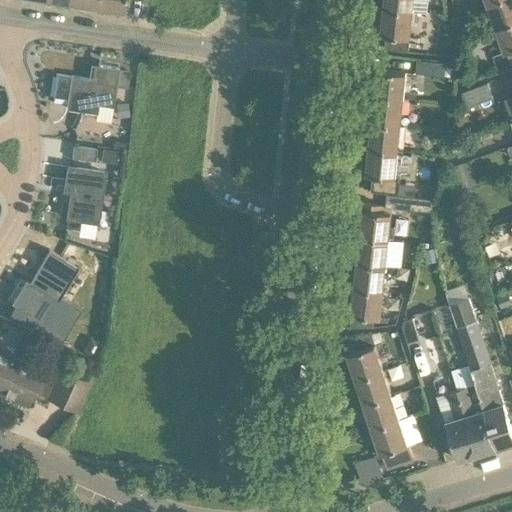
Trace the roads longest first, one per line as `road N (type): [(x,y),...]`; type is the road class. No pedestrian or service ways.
road 1 (residential): [(283,511),(278,481),(304,219)]
road 2 (residential): [(234,52),(0,19)]
road 3 (residential): [(304,219),(225,186),(220,161),(234,52)]
road 4 (residential): [(0,445),(161,511)]
road 5 (residential): [(304,219),(321,62)]
road 6 (residential): [(382,511),(511,474)]
